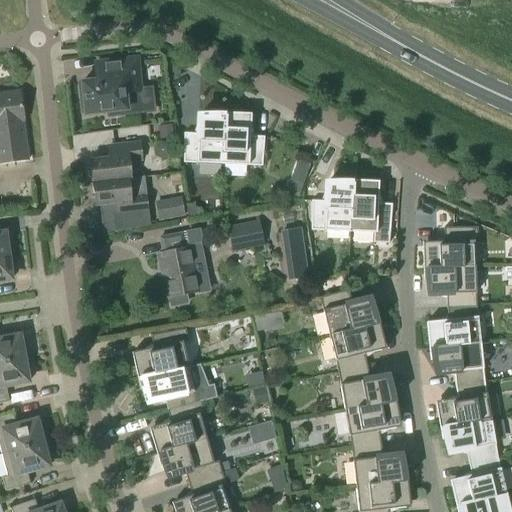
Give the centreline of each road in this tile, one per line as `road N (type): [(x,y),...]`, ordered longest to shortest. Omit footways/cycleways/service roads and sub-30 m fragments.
road 1 (residential): [(122,511),(66,298),(40,42)]
road 2 (residential): [(437,511),(405,313),(407,207),(417,162)]
road 3 (residential): [(417,162),(175,40)]
road 4 (secondary): [(298,0),(460,77)]
road 5 (secondary): [(460,77),(339,0)]
